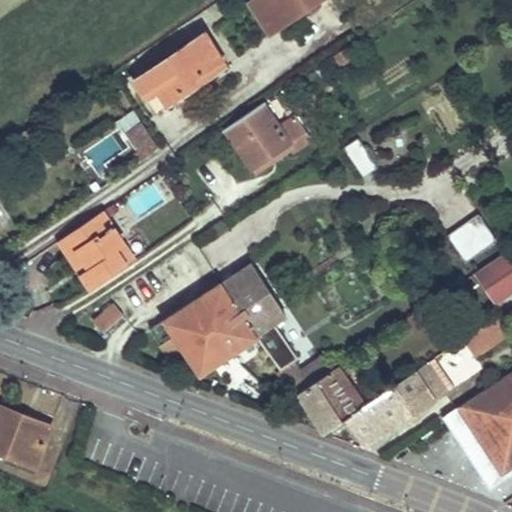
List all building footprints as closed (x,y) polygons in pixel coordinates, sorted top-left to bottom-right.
[(319,0),(253,0),(251,2),(272,32),(319,0)] [(135,80),(156,112),(168,104),(226,65),(206,34),(135,80)] [(253,169),(291,144),(296,151),(311,141),(295,117),(281,127),(264,103),(226,129),(253,169)] [(82,154),(100,181),(158,144),(140,117),(82,154)] [(15,149),(43,129),(39,122),(5,145),(8,149),(12,146),(15,149)] [(361,174),(375,167),(359,136),(345,144),(361,174)] [(117,250),(125,245),(103,212),(67,237),(85,264),(77,269),(91,289),(127,265),(117,250)] [(463,254),(493,238),(481,216),(451,233),(463,254)] [(59,242),(77,269),(85,264),(67,237),(59,242)] [(135,260),(125,245),(117,250),(127,265),(135,260)] [(511,295),(511,257),(510,255),(479,276),(498,304),(511,295)] [(268,330),(288,316),(251,262),(221,282),(258,337),(268,330)] [(258,337),(221,282),(150,330),(161,346),(176,336),(201,375),(258,337)] [(125,316),(115,304),(94,321),(105,333),(125,316)] [(412,331),(431,318),(425,310),(406,322),(412,331)] [(459,332),(473,356),(510,334),(495,310),(459,332)] [(291,320),(288,316),(268,330),(275,341),(300,324),(296,317),(291,320)] [(490,379),(507,369),(498,353),(481,364),(490,379)] [(366,405),(347,418),(367,447),(447,394),(427,364),(366,405)] [(347,418),(366,405),(340,367),(299,394),(325,433),(347,418)] [(511,371),(460,406),(470,421),(493,456),(503,471),(511,465),(511,371)] [(0,450),(35,464),(50,425),(0,405),(0,450)] [(459,412),(456,409),(444,416),(447,420),(459,412)] [(493,456),(470,421),(461,427),(484,462),(493,456)]
